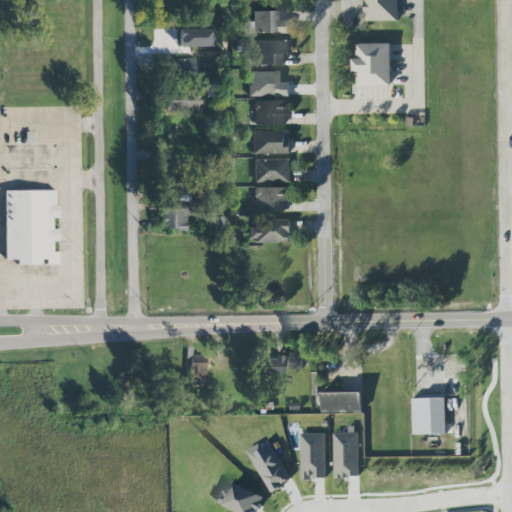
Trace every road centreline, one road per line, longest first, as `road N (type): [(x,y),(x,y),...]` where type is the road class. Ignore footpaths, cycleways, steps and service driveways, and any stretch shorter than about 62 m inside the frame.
road 1 (tertiary): [(67,328),(511,321)]
road 2 (residential): [(135,327),(129,0)]
road 3 (residential): [(97,0),(100,327)]
road 4 (residential): [(328,323),(322,0)]
